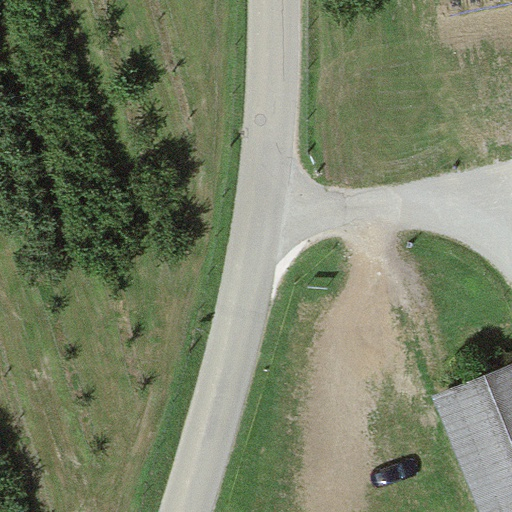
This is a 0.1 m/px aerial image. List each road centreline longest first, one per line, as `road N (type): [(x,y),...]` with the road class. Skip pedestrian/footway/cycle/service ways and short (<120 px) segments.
road 1 (tertiary): [(175,511),(249,224),(275,66),(271,0)]
road 2 (track): [(249,224),(466,196),(511,262)]
